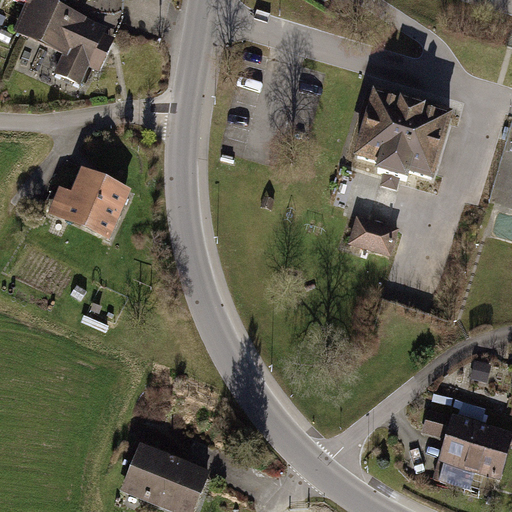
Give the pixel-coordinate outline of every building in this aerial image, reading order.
[(66,5),(56,0),(32,0),(18,30),(28,35),(67,53),(57,74),(84,88),(95,67),(103,71),(119,38),(110,34),(113,27),(66,5)] [(125,18),(125,0),(98,0),(98,18),(125,18)] [(462,109),(381,85),(360,155),(383,162),(380,174),(412,184),(416,172),(441,179),(462,109)] [(115,245),(138,191),(88,169),(78,193),(66,189),(53,219),(115,245)] [(403,229),(362,217),(352,249),(393,261),(403,229)] [(80,289),(75,297),(82,302),(88,294),(80,289)] [(89,316),(84,325),(113,339),(118,329),(89,316)] [(495,371),(472,364),(467,382),(490,389),(495,371)] [(182,401),(152,389),(146,406),(176,417),(182,401)] [(449,447),(443,466),(449,468),(443,484),(475,494),(480,477),(505,485),(511,462),(511,434),(461,419),(462,415),(436,407),(426,440),(449,447)] [(200,511),(216,476),(147,447),(127,493),(171,511),(200,511)]
